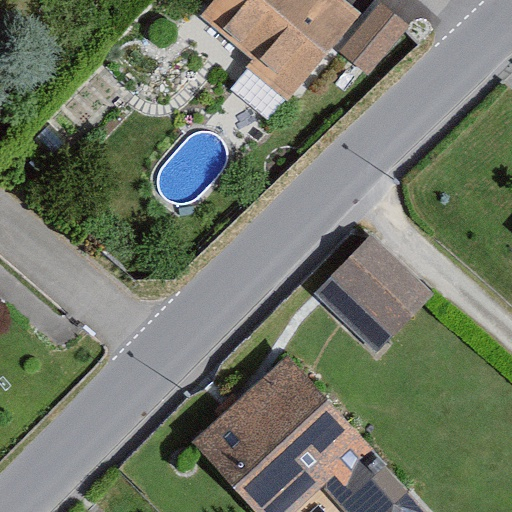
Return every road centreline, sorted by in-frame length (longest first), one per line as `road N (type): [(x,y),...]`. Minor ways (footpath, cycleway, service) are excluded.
road 1 (tertiary): [(165,357),(489,37)]
road 2 (tertiary): [(7,511),(165,357)]
road 3 (residential): [(165,357),(0,215)]
